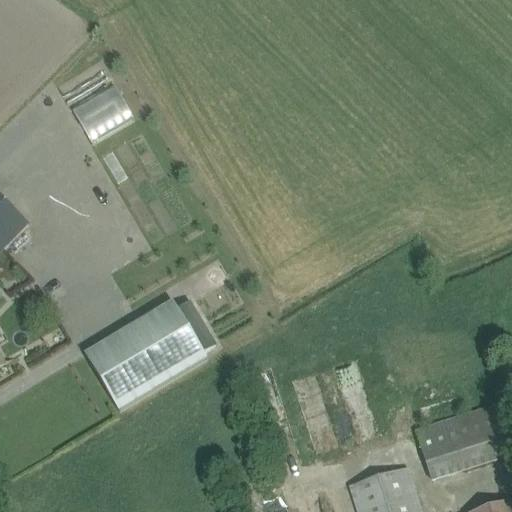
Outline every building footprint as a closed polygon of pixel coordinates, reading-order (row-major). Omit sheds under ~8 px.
[(95,145),(136,126),(120,92),(79,111),(95,145)] [(0,368),(4,366),(0,358),(0,299),(2,297),(0,294),(0,255),(28,227),(0,198),(0,368)] [(167,307),(140,323),(84,356),(112,403),(119,414),(208,361),(176,307),(173,303),(167,307)] [(511,458),(511,415),(508,404),(417,433),(433,484),(511,458)] [(420,511),(407,469),(349,488),(357,511),(420,511)]
